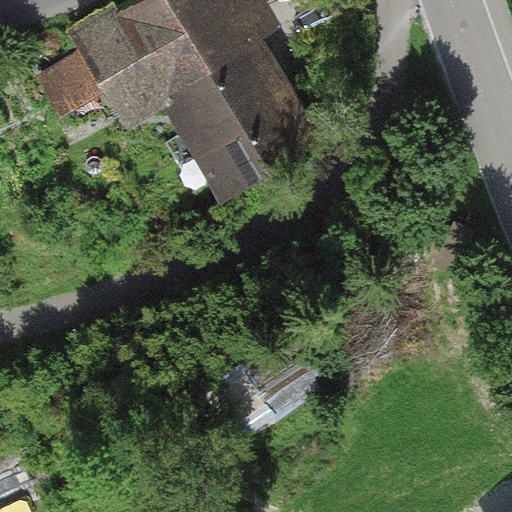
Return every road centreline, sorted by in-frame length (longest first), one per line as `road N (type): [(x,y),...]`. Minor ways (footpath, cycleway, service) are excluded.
road 1 (residential): [(401,0),(390,129),(357,186),(305,223),(163,281),(0,331)]
road 2 (unclassified): [(511,147),(455,0)]
